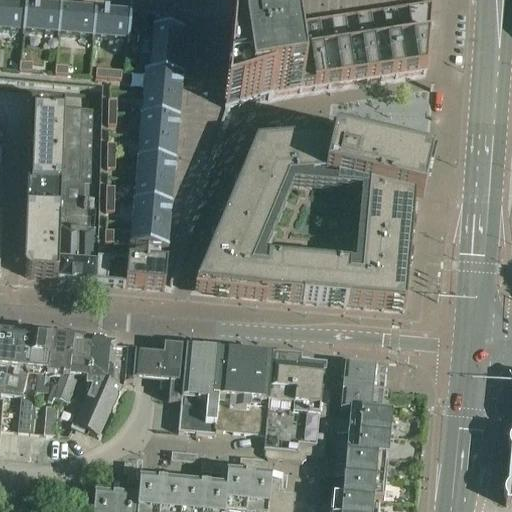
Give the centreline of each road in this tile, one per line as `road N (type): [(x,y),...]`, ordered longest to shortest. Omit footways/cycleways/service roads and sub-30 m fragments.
road 1 (residential): [(150,326),(472,352)]
road 2 (secondary): [(494,46),(472,352)]
road 3 (secondary): [(472,352),(452,511)]
road 4 (residential): [(0,314),(150,326)]
road 5 (residential): [(127,444),(57,477),(0,478)]
road 6 (residential): [(212,511),(146,504),(152,446)]
road 7 (residential): [(150,326),(144,404),(127,444)]
